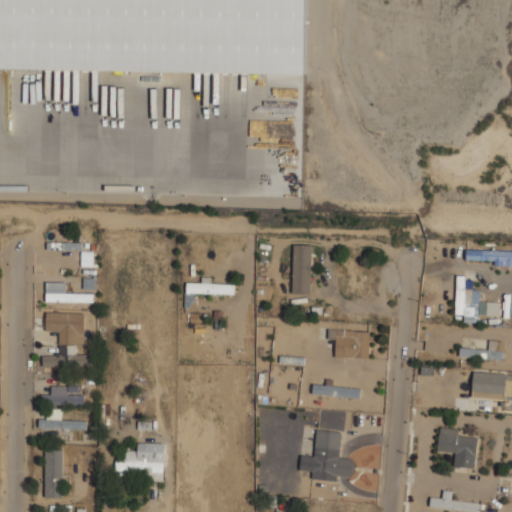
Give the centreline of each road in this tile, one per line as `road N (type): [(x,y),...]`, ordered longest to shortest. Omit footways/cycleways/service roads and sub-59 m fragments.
road 1 (residential): [(21,247),(17,511)]
road 2 (residential): [(409,264),(391,511)]
